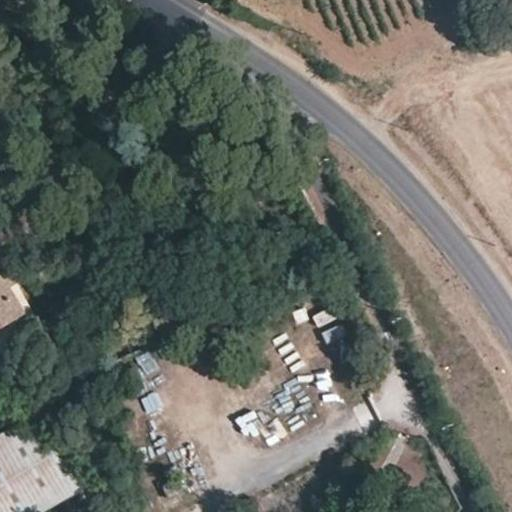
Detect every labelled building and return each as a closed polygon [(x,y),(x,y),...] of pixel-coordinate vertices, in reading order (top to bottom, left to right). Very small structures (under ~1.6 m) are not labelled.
[(0,328),(30,311),(0,263),(0,328)] [(313,417),(323,412),(304,381),(294,386),(313,417)] [(0,511),(40,511),(92,482),(48,407),(0,436),(0,511)] [(195,462),(219,449),(212,438),(199,445),(192,435),(181,440),(187,452),(190,451),(195,462)] [(169,501),(185,492),(178,478),(162,485),(169,501)]
